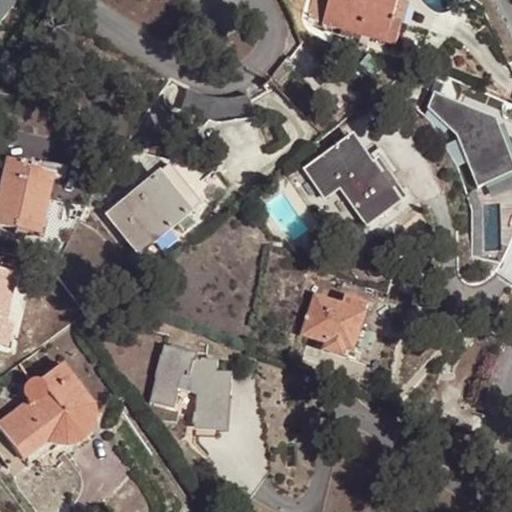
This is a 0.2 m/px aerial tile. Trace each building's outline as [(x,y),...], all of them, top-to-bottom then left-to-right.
[(0,0),(0,21),(17,0),(0,0)] [(220,21),(240,0),(206,0),(203,3),(220,21)] [(322,25),(329,0),(311,0),(306,20),(322,25)] [(329,0),(322,25),(396,46),(402,25),(392,22),(398,1),(394,0),(329,0)] [(408,4),(398,1),(392,22),(402,25),(408,4)] [(205,95),(189,89),(181,109),(203,117),(219,119),(234,119),(246,117),(258,113),(248,93),(235,98),(222,98),(205,95)] [(441,100),(476,186),(511,171),(511,149),(496,110),(477,117),(466,90),(441,100)] [(364,131),(352,139),(361,153),(374,144),(364,131)] [(361,153),(352,139),(307,170),(326,197),(342,185),(345,184),(361,206),(358,208),(369,224),(386,212),(390,219),(414,202),(383,157),(370,165),(361,153)] [(54,170),(4,160),(0,179),(0,226),(15,229),(14,233),(42,239),(45,223),(43,223),(36,221),(41,197),(48,198),(54,170)] [(200,204),(168,165),(106,216),(139,255),(176,225),(183,233),(193,224),(186,216),(200,204)] [(361,206),(345,184),(342,185),(358,208),(361,206)] [(43,223),(48,198),(41,197),(36,221),(43,223)] [(386,212),(369,224),(373,230),(390,219),(386,212)] [(16,275),(0,271),(0,321),(4,323),(16,275)] [(342,307),(315,298),(303,336),(327,343),(325,350),(343,356),(346,349),(351,332),(359,334),(365,314),(342,307)] [(345,298),(342,307),(365,314),(368,306),(345,298)] [(13,325),(4,323),(0,321),(0,345),(8,348),(13,325)] [(354,351),(359,334),(351,332),(346,349),(354,351)] [(199,356),(164,347),(152,398),(175,404),(179,390),(197,394),(195,425),(218,426),(220,396),(210,395),(210,382),(216,382),(216,374),(218,361),(205,360),(204,365),(197,363),(198,359),(199,356)] [(93,408),(63,365),(38,382),(34,381),(28,383),(24,388),(23,392),(24,396),(27,401),(0,421),(0,426),(23,459),(48,441),(60,446),(69,446),(74,445),(83,441),(89,434),(93,425),(95,418),(93,408)] [(232,376),(216,374),(216,382),(210,382),(210,395),(220,396),(218,426),(195,425),(195,430),(227,432),(232,376)] [(174,409),(175,404),(152,398),(150,403),(174,409)]
